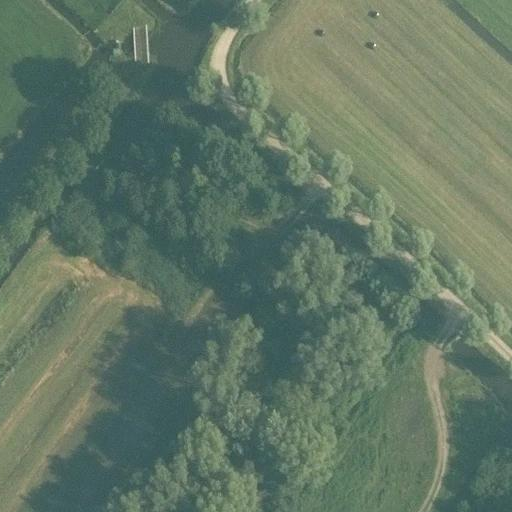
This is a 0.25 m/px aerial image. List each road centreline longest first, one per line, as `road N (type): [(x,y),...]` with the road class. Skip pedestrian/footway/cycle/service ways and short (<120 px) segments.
road 1 (track): [(511,361),(317,185)]
road 2 (track): [(317,185),(225,94),(214,66),(223,36),(249,0)]
road 3 (track): [(418,511),(441,472),(430,365),(461,314)]
